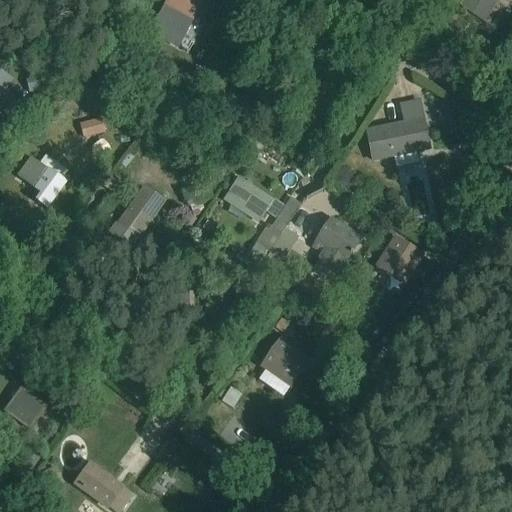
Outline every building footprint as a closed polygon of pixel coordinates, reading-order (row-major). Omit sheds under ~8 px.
[(167,0),(148,36),(177,51),(205,0),(167,0)] [(500,0),(450,0),(460,6),(459,8),(484,25),(500,0)] [(138,37),(144,24),(130,18),(124,31),(138,37)] [(89,56),(70,84),(83,92),(101,65),(89,56)] [(16,65),(14,72),(33,77),(35,70),(16,65)] [(0,101),(14,82),(0,71),(0,101)] [(169,86),(198,87),(198,72),(169,72),(169,86)] [(29,96),(41,93),(36,77),(25,80),(29,96)] [(399,106),(403,124),(424,120),(421,101),(399,106)] [(61,103),(59,112),(69,114),(77,117),(79,109),(71,106),(61,103)] [(447,122),(453,149),(472,144),(466,118),(447,122)] [(417,156),(431,153),(424,120),(403,124),(365,132),(371,165),(394,161),(396,169),(418,164),(417,156)] [(101,121),(80,127),(83,141),(105,136),(101,121)] [(32,161),(18,180),(42,197),(36,205),(47,213),(65,186),(61,183),(67,174),(45,159),(40,166),(32,161)] [(344,191),(356,176),(344,166),(332,182),(344,191)] [(223,204),(258,226),(265,215),(275,221),(284,208),(274,202),(273,203),(237,180),(223,204)] [(188,210),(213,199),(210,193),(207,184),(201,187),(181,195),(188,210)] [(144,190),(109,237),(130,252),(165,205),(144,190)] [(257,277),(282,237),(281,237),(300,206),(290,200),(271,230),(276,233),(275,236),(272,234),(270,237),(263,233),(256,245),(247,260),(257,267),(245,285),(250,288),(257,277)] [(331,220),(311,251),(314,253),(320,257),(317,262),(326,274),(340,276),(363,241),(331,220)] [(269,285),(299,240),(297,239),(285,231),(282,237),(257,277),(269,285)] [(374,270),(405,289),(423,260),(435,267),(439,259),(414,243),(410,249),(394,238),(374,270)] [(329,284),(316,305),(325,311),(338,290),(329,284)] [(178,288),(179,320),(198,320),(197,287),(178,288)] [(227,311),(243,323),(250,313),(234,302),(227,311)] [(326,343),(339,324),(328,316),(314,336),(326,343)] [(265,374),(259,383),(283,399),(289,390),(290,391),(310,363),(294,352),(297,349),(282,337),(259,370),(265,374)] [(41,425),(54,408),(23,385),(10,402),(41,425)] [(230,391),(221,405),(233,412),(242,398),(230,391)] [(26,480),(40,460),(32,455),(18,475),(26,480)] [(74,489),(105,511),(108,511),(109,511),(122,511),(132,499),(89,468),(74,489)] [(51,490),(63,483),(55,469),(43,476),(51,490)]
